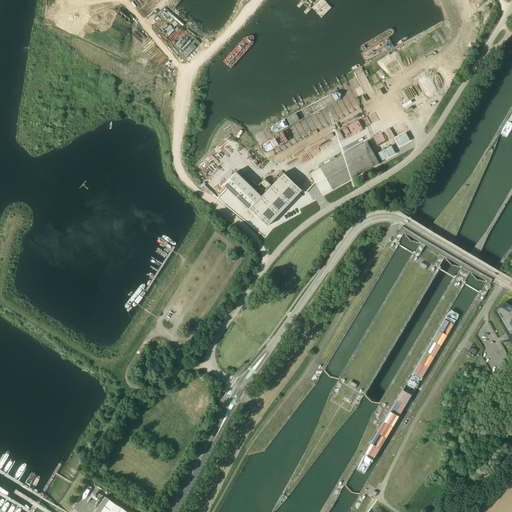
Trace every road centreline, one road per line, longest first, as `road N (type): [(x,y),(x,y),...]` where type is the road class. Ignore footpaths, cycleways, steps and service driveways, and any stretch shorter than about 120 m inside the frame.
road 1 (unclassified): [(239,389),(216,374),(210,353),(269,263),(312,221),(423,146),(506,13)]
road 2 (tertiary): [(267,351),(360,223),(389,216),(409,224)]
